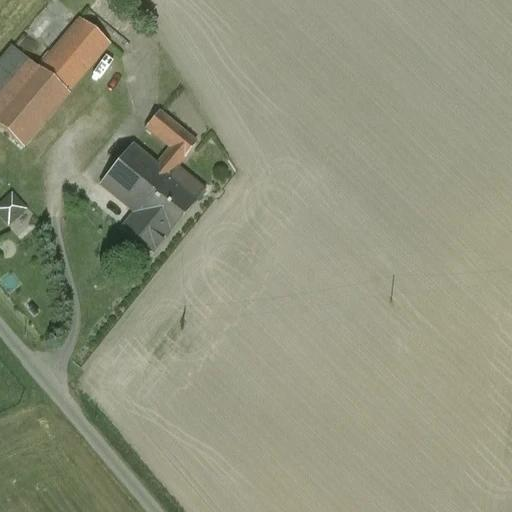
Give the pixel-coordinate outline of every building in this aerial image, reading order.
[(80,22),(38,71),(67,94),(108,45),(80,22)] [(35,68),(0,108),(0,130),(23,149),(68,96),(67,94),(38,71),(35,68)] [(159,115),(100,187),(134,216),(167,176),(173,182),(180,172),(176,169),(196,145),(159,115)] [(173,182),(167,176),(134,216),(148,227),(137,240),(153,253),(196,200),(173,182)] [(0,198),(0,215),(21,240),(39,224),(9,191),(0,198)]
